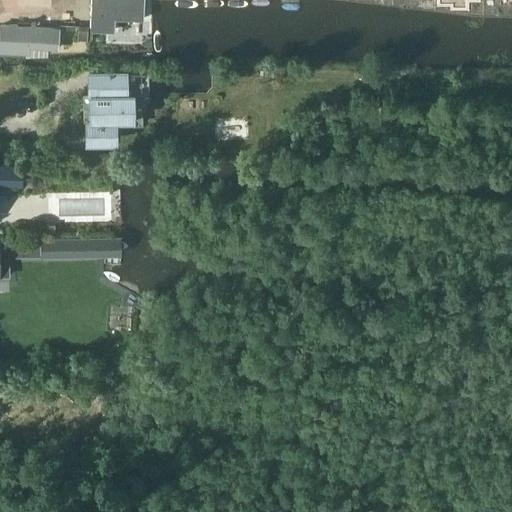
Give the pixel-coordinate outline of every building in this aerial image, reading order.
[(16,0),(0,0),(0,13),(15,14),(16,0)] [(92,0),(91,30),(115,31),(115,18),(144,19),(145,0),(92,0)] [(2,24),(0,51),(27,52),(27,55),(48,54),(48,51),(48,47),(58,48),(60,28),(42,26),(2,24)] [(78,28),(78,39),(88,39),(89,29),(78,28)] [(91,100),(84,100),(84,119),(87,119),(87,135),(87,141),(115,141),(115,135),(115,119),(133,119),(132,100),(132,92),(124,92),(124,70),(90,70),(90,94),(91,94),(91,100)] [(0,184),(21,185),(22,168),(0,167),(0,184)] [(41,236),(41,259),(122,259),(122,235),(41,236)] [(0,274),(15,274),(14,247),(0,247),(0,274)]
